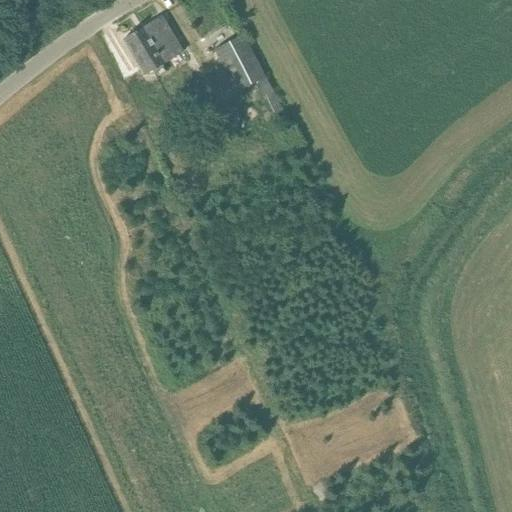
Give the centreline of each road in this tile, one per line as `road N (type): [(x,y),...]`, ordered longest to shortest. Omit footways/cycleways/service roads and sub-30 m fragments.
road 1 (track): [(511,137),(467,168),(392,278),(388,306),(436,511)]
road 2 (unclassified): [(0,95),(132,0)]
